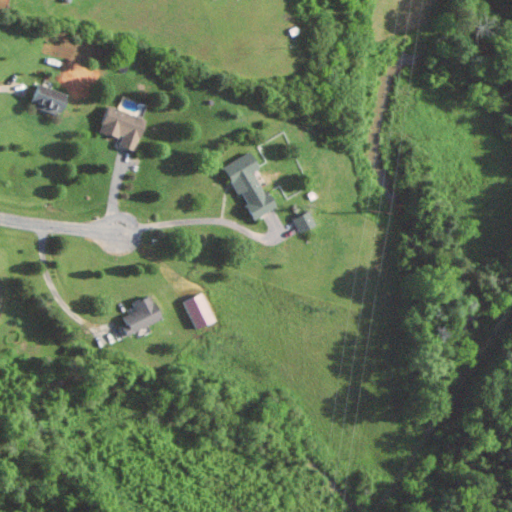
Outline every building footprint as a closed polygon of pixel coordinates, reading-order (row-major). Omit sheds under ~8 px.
[(25,106),(58,114),(63,93),(30,84),(25,106)] [(130,151),(141,118),(103,106),(95,131),(117,138),(115,145),(130,151)] [(218,166),(232,195),(236,193),(248,218),(269,208),(250,171),(255,168),(246,152),(218,166)] [(296,232),(312,223),(305,209),(289,218),(296,232)] [(208,321),(199,293),(181,299),(190,327),(208,321)] [(118,316),(121,325),(118,326),(121,334),(155,321),(146,295),(128,301),(132,311),(118,316)]
